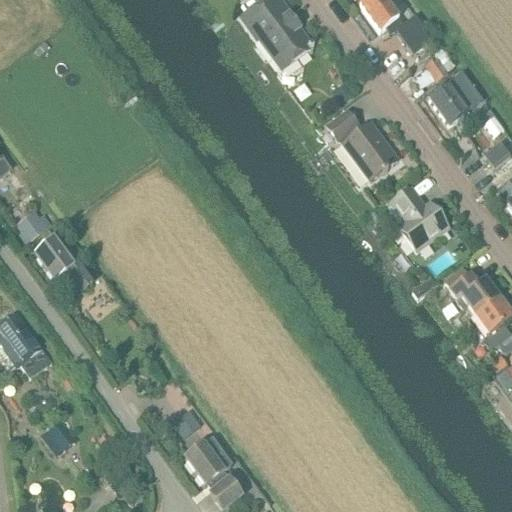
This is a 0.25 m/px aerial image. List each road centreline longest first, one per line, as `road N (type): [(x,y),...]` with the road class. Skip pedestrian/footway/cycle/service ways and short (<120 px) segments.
road 1 (secondary): [(511,271),(314,0)]
road 2 (unclassified): [(186,511),(0,247)]
